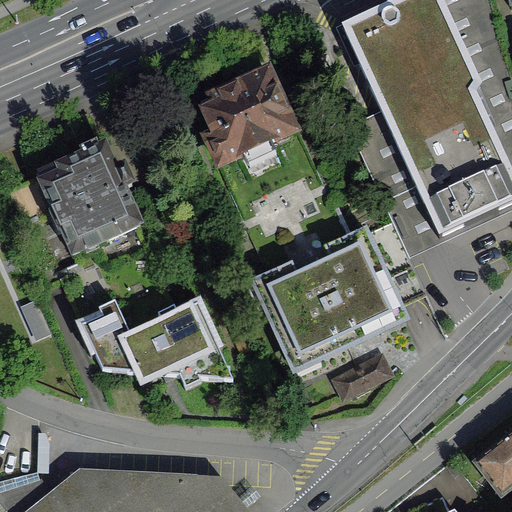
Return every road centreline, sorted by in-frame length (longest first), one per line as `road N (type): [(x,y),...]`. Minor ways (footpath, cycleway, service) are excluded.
road 1 (residential): [(354,468),(284,449),(97,425),(0,388)]
road 2 (tertiary): [(511,314),(354,468)]
road 3 (primary): [(0,101),(145,39)]
road 4 (primary): [(118,0),(0,51)]
